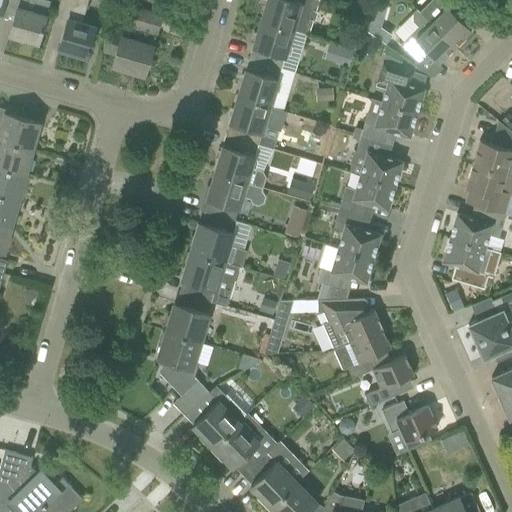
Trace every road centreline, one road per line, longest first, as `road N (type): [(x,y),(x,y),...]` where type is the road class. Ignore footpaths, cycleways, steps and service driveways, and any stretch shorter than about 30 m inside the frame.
road 1 (residential): [(511,503),(427,321),(418,267),(462,103),(511,50)]
road 2 (residential): [(28,409),(115,111)]
road 3 (residential): [(199,511),(163,473),(109,440),(28,409)]
road 4 (residential): [(115,111),(148,117),(184,95),(217,0)]
